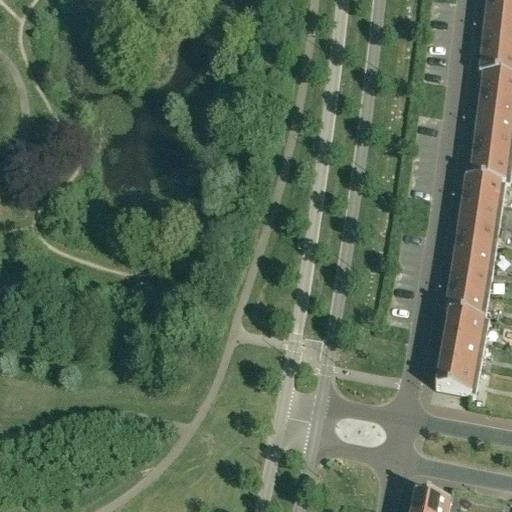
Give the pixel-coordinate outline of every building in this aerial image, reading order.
[(511,0),(487,0),(487,9),(511,11),(511,0)] [(511,11),(487,9),(484,32),(511,34),(511,11)] [(511,57),(511,34),(484,32),(482,54),(511,57)] [(479,78),(483,78),(511,80),(511,57),(482,54),(479,78)] [(511,80),(483,78),(480,102),(511,105),(511,80)] [(511,105),(480,102),(477,125),(476,130),(511,134),(511,131),(511,105)] [(476,135),(473,158),(511,163),(511,137),(511,134),(476,130),(475,135),(476,135)] [(470,181),(506,187),(510,188),(511,169),(511,163),(473,158),(470,181)] [(506,187),(470,181),(466,181),(462,204),(502,210),(506,187)] [(462,204),(459,227),(499,233),(502,210),(462,204)] [(459,227),(455,249),(495,255),(499,233),(459,227)] [(455,249),(452,272),(492,278),(495,255),(455,249)] [(452,272),(448,295),(488,301),(492,278),(452,272)] [(445,318),(449,319),(485,324),(488,301),(448,295),(445,318)] [(449,319),(445,344),(484,351),(489,324),(485,324),(449,319)] [(445,344),(440,368),(480,375),(484,351),(445,344)] [(475,400),(480,375),(440,368),(435,393),(475,400)] [(455,511),(458,501),(430,495),(429,501),(424,500),(421,511),(455,511)]
